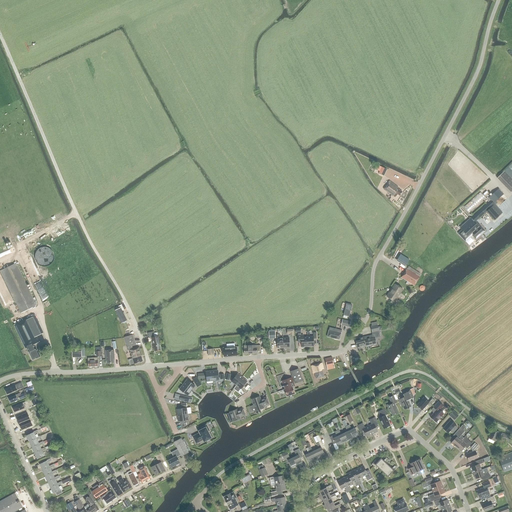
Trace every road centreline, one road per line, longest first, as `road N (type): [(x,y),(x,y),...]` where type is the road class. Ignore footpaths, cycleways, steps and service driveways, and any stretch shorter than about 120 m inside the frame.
road 1 (unclassified): [(256,357),(340,351),(358,332),(369,311),(373,266),(476,73),(497,0)]
road 2 (unclassified): [(0,380),(149,366)]
